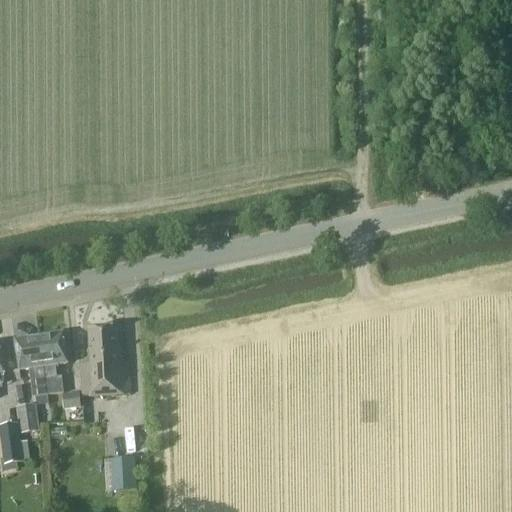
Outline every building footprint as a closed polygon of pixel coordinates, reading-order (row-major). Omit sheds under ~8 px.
[(82,398),(130,395),(128,362),(121,362),(120,349),(117,350),(116,329),(89,330),(91,364),(81,365),(82,398)] [(64,334),(39,338),(48,397),(64,395),(62,378),(57,379),(55,367),(68,365),(64,334)] [(48,397),(39,338),(14,341),(19,372),(29,371),(33,399),(48,397)] [(62,395),(64,411),(81,409),(79,394),(62,395)] [(17,409),(21,435),(39,433),(35,407),(17,409)] [(16,426),(0,428),(0,441),(4,466),(22,464),(16,426)] [(104,460),(106,493),(134,492),(132,459),(104,460)]
